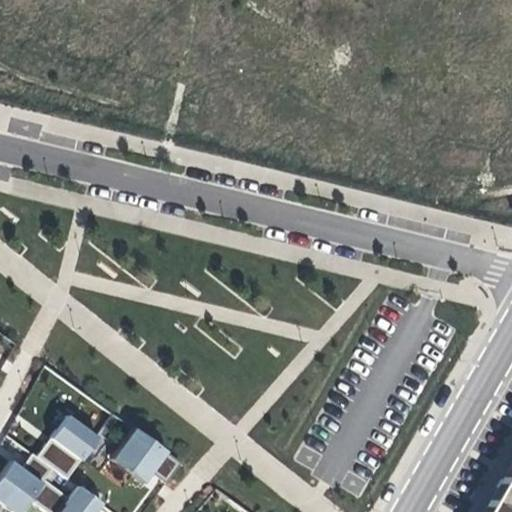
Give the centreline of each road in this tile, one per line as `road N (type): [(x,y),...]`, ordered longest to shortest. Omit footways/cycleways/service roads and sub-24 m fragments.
road 1 (residential): [(0,149),(511,272)]
road 2 (tertiary): [(511,331),(408,511)]
